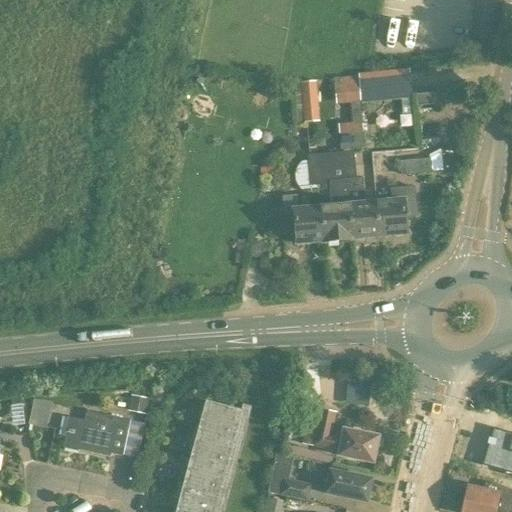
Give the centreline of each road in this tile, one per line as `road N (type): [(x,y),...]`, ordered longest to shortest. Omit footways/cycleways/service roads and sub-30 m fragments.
road 1 (primary): [(0,355),(412,321)]
road 2 (unclassified): [(470,274),(511,23)]
road 3 (tertiary): [(416,511),(448,367)]
road 4 (residential): [(37,511),(33,472),(133,496)]
